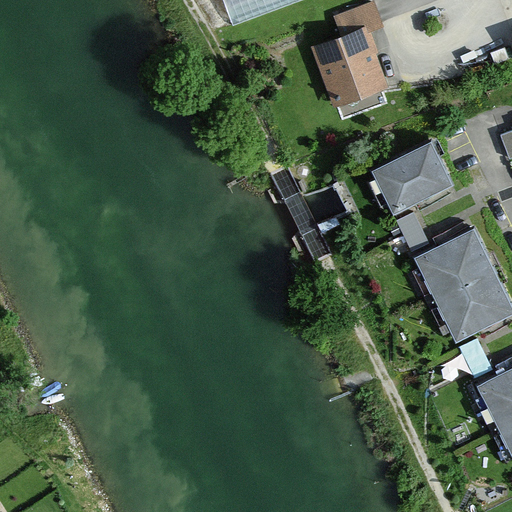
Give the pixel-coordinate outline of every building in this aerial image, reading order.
[(225,0),(232,20),(292,0),(225,0)] [(339,35),(312,45),(335,106),(387,86),(366,31),(382,25),(372,0),(370,0),(331,15),(339,35)] [(433,141),(376,169),(396,212),(454,185),(433,141)] [(399,212),(412,245),(429,238),(416,205),(399,212)] [(511,300),(477,228),(415,258),(457,344),(511,317),(511,300)] [(476,340),(459,348),(474,377),(491,369),(476,340)] [(511,367),(478,384),(511,452),(511,367)]
